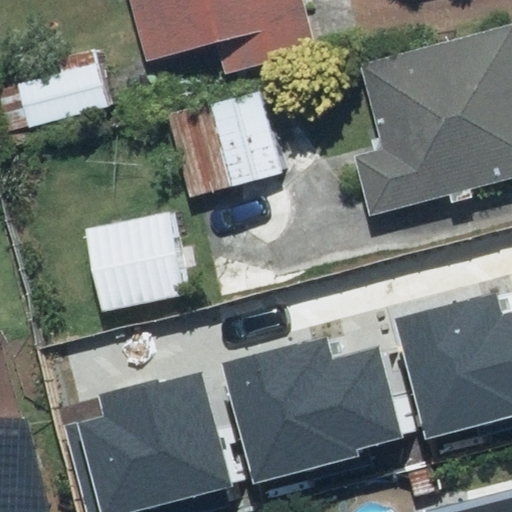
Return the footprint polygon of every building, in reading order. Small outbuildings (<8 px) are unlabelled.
[(147,0),(163,66),(241,48),(245,66),(330,47),(323,16),(319,0),(147,0)] [(511,178),(511,28),(382,59),(400,136),(371,143),(386,208),(511,178)] [(114,57),(35,75),(46,124),(125,107),(114,57)] [(281,90),(185,114),(205,194),(301,171),(281,90)] [(190,207),(98,226),(115,310),(207,292),(190,207)] [(511,287),(440,312),(472,409),(511,395),(511,287)] [(0,509),(59,511),(60,423),(0,421),(0,509)] [(511,511),(511,482),(426,503),(427,511),(511,511)]
